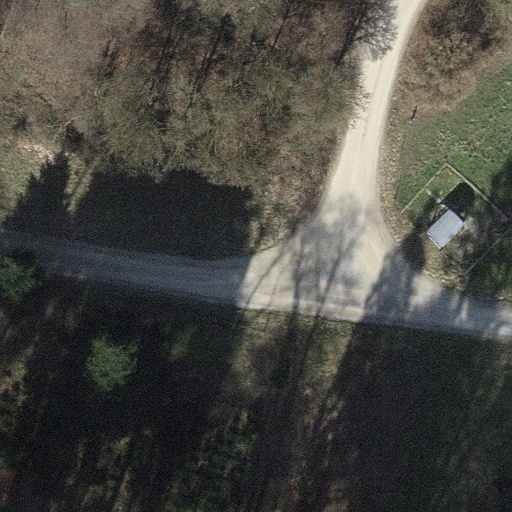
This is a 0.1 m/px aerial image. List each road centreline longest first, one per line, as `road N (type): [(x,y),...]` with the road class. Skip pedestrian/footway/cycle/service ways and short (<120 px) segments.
road 1 (track): [(0,246),(511,323)]
road 2 (track): [(408,0),(385,45),(326,298)]
